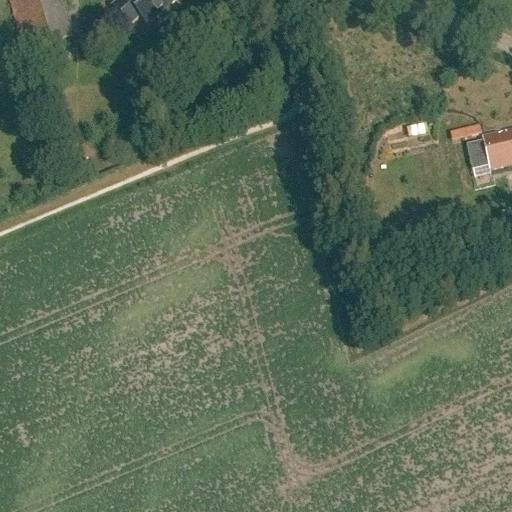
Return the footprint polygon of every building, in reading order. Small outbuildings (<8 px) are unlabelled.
[(8,0),(25,55),(76,42),(64,0),(8,0)] [(164,11),(175,0),(121,0),(110,10),(126,29),(135,21),(143,29),(154,20),(157,23),(160,23),(167,17),(167,14),(164,11)] [(487,127),(456,131),(458,141),(488,137),(487,127)] [(511,167),(511,132),(502,135),(503,140),(496,142),(495,136),(478,140),(486,174),(511,167)] [(478,203),(490,201),(488,189),(485,178),(473,180),(478,203)] [(507,184),(488,189),(490,201),(491,203),(510,199),(507,184)]
